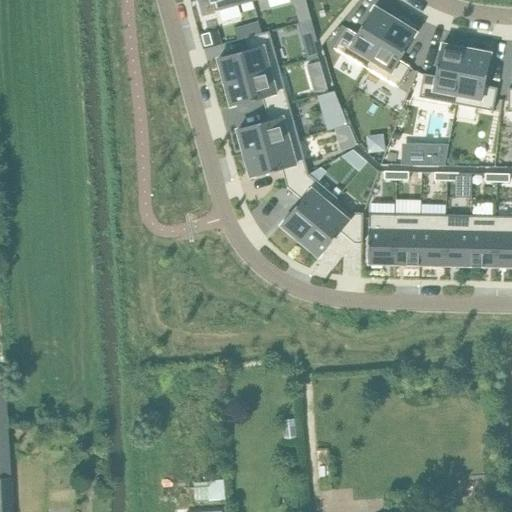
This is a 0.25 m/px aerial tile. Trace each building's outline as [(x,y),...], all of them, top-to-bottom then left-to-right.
[(211,0),(215,11),(253,1),(252,0),(211,0)] [(346,28),(334,48),(366,67),(396,19),(374,6),(357,34),(346,28)] [(396,19),(366,67),(398,87),(411,67),(400,60),(417,33),(413,30),(415,26),(401,18),(399,21),(396,19)] [(217,30),(210,32),(213,44),(221,42),(217,30)] [(250,49),(218,58),(225,82),(279,67),(269,31),(246,37),(250,49)] [(210,32),(202,34),(205,46),(213,44),(210,32)] [(314,42),(305,45),(309,60),(318,57),(314,42)] [(424,74),(419,97),(456,104),(467,49),(442,44),(436,76),(424,74)] [(467,49),(456,104),(493,111),(497,88),(485,86),(491,54),(467,49)] [(320,62),(306,65),(314,91),(327,88),(320,62)] [(279,67),(225,82),(232,106),(263,98),(266,109),(289,103),(279,67)] [(269,120),(238,129),(244,152),(298,137),(289,103),(266,109),(269,120)] [(298,137),(244,152),(251,177),(283,169),(285,179),(308,173),(298,137)] [(358,154),(353,160),(362,168),(368,162),(358,154)] [(385,171),(385,179),(397,179),(397,171),(385,171)] [(397,171),(397,179),(409,180),(409,172),(397,171)] [(435,172),(435,180),(447,180),(447,172),(435,172)] [(447,172),(447,180),(459,181),(459,173),(447,172)] [(302,199),(281,224),(301,240),(337,198),(308,174),(308,173),(285,179),(288,187),(302,199)] [(485,173),(485,181),(497,182),(498,174),(485,173)] [(498,174),(497,182),(509,182),(510,174),(498,174)] [(337,198),(301,240),(320,257),(341,232),(354,243),(362,243),(363,213),(355,213),(351,216),(334,202),(337,198)] [(369,213),(368,264),(395,265),(396,213),(369,213)] [(396,213),(395,265),(420,265),(421,214),(396,213)] [(421,214),(420,265),(445,266),(446,215),(421,214)] [(446,215),(445,266),(470,266),(471,215),(446,215)] [(471,215),(470,266),(495,267),(496,216),(471,215)] [(511,216),(496,216),(495,267),(511,267),(511,216)] [(3,377),(0,376),(0,511),(11,511),(10,478),(9,478),(3,377)] [(294,419),(282,420),(284,439),(296,438),(294,419)] [(192,511),(223,510),(222,480),(191,481),(192,511)]
